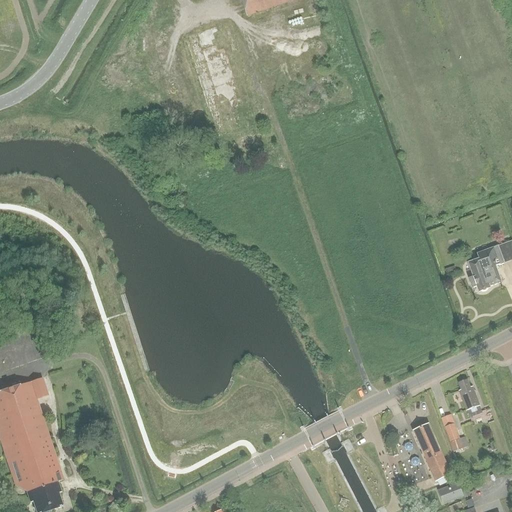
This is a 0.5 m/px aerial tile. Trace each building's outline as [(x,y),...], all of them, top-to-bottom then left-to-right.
[(160,18),(174,13),(170,0),(158,0),(154,2),(160,18)] [(242,0),(247,16),(295,0),(242,0)] [(226,20),(183,34),(194,67),(193,68),(216,135),(218,134),(222,146),(226,144),(231,158),(259,149),(254,135),(259,133),(256,122),(260,121),(226,20)] [(497,267),(511,260),(511,241),(481,253),(484,259),(469,264),(474,277),(470,279),(473,288),(478,287),(480,292),(491,288),(490,286),(502,282),(497,267)] [(35,511),(45,511),(61,507),(57,495),(61,494),(57,483),(64,480),(37,399),(49,396),(43,379),(0,392),(0,440),(15,486),(26,492),(30,504),(32,503),(35,511)] [(468,379),(458,383),(461,390),(459,391),(466,411),(480,406),(474,390),(472,391),(471,388),(468,379)] [(436,483),(452,476),(429,423),(413,430),(436,483)] [(454,452),(464,449),(461,442),(460,438),(454,423),(444,427),(450,442),(454,452)] [(459,484),(439,492),(444,504),(464,497),(459,484)] [(472,500),(466,502),(469,509),(475,507),(472,500)]
